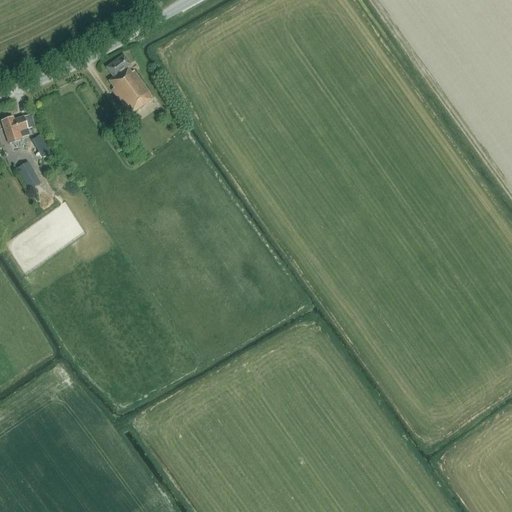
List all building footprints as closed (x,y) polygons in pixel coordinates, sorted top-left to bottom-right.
[(129,115),(153,99),(133,71),(131,73),(128,68),(131,66),(123,55),(106,68),(113,78),(109,82),(113,88),(111,90),(129,115)] [(1,122),(9,144),(22,140),(21,138),(29,135),(28,130),(35,127),(30,115),(24,117),(14,120),(13,118),(1,122)] [(133,130),(127,134),(133,143),(139,139),(133,130)] [(46,146),(38,152),(43,160),(51,155),(46,146)] [(41,184),(28,163),(16,169),(29,191),(41,184)] [(49,174),(43,165),(37,169),(43,178),(49,174)]
